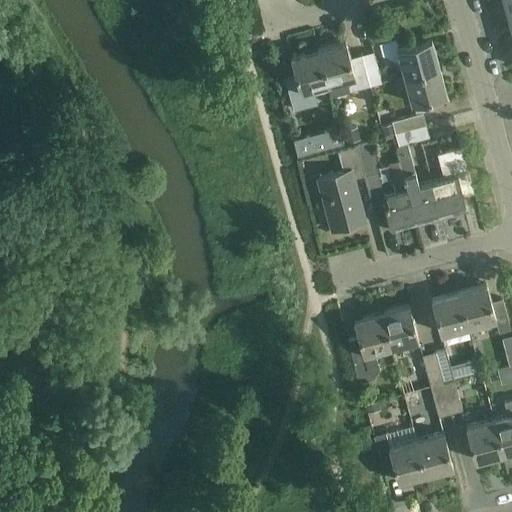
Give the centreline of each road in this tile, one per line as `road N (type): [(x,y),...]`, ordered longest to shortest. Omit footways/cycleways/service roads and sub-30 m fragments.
road 1 (residential): [(511,192),(456,0)]
road 2 (residential): [(342,283),(511,234)]
